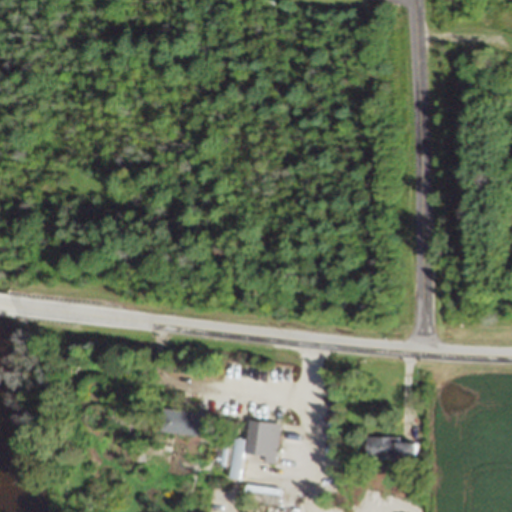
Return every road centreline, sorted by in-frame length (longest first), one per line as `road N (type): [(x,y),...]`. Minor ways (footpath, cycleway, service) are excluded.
road 1 (secondary): [(511,356),(269,338),(13,303)]
road 2 (residential): [(426,352),(416,0)]
